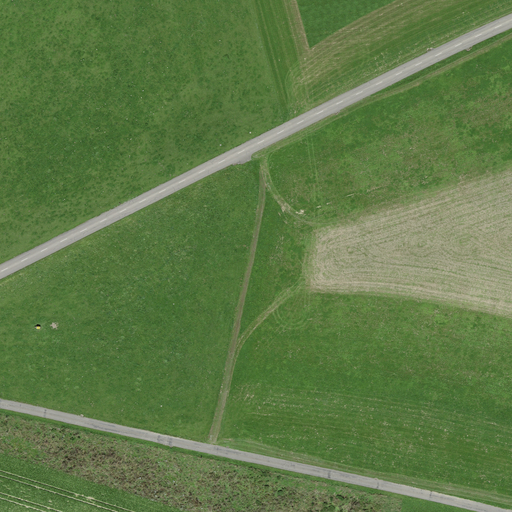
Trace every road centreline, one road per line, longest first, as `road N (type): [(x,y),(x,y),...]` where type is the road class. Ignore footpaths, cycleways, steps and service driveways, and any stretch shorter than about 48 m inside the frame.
road 1 (tertiary): [(511,23),(0,273)]
road 2 (track): [(492,511),(0,404)]
